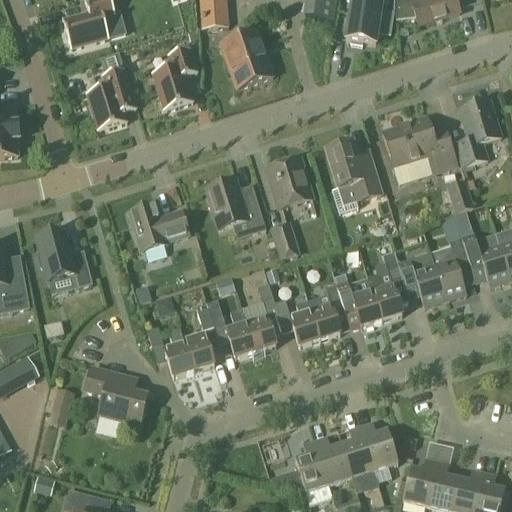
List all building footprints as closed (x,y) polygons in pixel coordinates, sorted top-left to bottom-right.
[(88,17),(62,24),(70,53),(109,43),(103,23),(115,20),(110,0),(103,0),(85,5),(88,17)] [(229,32),(226,0),(198,0),(201,34),(229,32)] [(306,0),(304,20),(337,23),(339,0),(306,0)] [(396,10),(397,24),(416,23),(418,30),(460,17),(455,0),(445,0),(413,10),(413,8),(396,10)] [(383,9),(353,4),(346,46),(350,47),(350,50),(363,52),(363,49),(376,51),(378,39),(390,41),(394,17),(382,15),(383,9)] [(237,94),(272,82),(256,37),(221,49),(237,94)] [(152,78),(164,116),(193,107),(185,81),(197,78),(189,53),(168,60),(172,72),(152,78)] [(104,61),(108,75),(124,70),(121,57),(104,61)] [(106,92),(86,98),(98,136),(127,127),(119,102),(131,98),(123,73),(102,80),(106,92)] [(482,149),(500,143),(489,105),(459,114),(469,145),(455,149),(463,173),(487,165),(482,149)] [(0,162),(18,161),(16,145),(20,144),(18,128),(15,128),(14,111),(0,112),(0,162)] [(432,139),(427,124),(383,138),(393,173),(428,162),(433,179),(456,171),(445,135),(432,139)] [(360,175),(352,148),(326,156),(343,211),(381,199),(372,171),(360,175)] [(279,215),(312,205),(299,164),(266,174),(279,215)] [(252,239),(266,235),(258,210),(245,214),(236,184),(205,193),(218,235),(248,226),(252,239)] [(466,186),(446,192),(455,219),(474,213),(466,186)] [(181,216),(159,223),(155,209),(128,218),(141,258),(168,249),(167,247),(188,240),(181,216)] [(69,214),(37,221),(40,237),(37,238),(41,254),(44,253),(48,270),(80,263),(83,280),(99,276),(92,244),(76,248),(69,214)] [(454,218),(440,223),(448,245),(461,241),(454,218)] [(282,264),(297,259),(288,229),(272,234),(282,264)] [(461,243),(461,244),(470,270),(475,289),(487,286),(489,293),(510,287),(499,250),(478,257),(473,240),(461,243)] [(458,274),(470,270),(461,244),(449,247),(450,252),(430,258),(434,271),(445,307),(466,300),(458,274)] [(511,246),(499,250),(510,287),(511,286),(511,246)] [(0,250),(0,318),(28,313),(23,283),(9,286),(3,250),(0,250)] [(391,285),(401,282),(396,264),(394,257),(383,261),(391,285)] [(401,282),(404,289),(405,292),(416,289),(424,314),(445,307),(434,271),(413,278),(407,260),(396,264),(401,282)] [(367,282),(372,295),(381,327),(402,320),(392,289),(384,291),(380,279),(367,282)] [(346,286),(336,289),(345,319),(355,316),(361,333),(381,327),(372,295),(351,302),(346,286)] [(275,312),(274,308),(268,289),(258,293),(265,315),(275,312)] [(307,306),(319,346),(340,340),(335,322),(345,319),(336,289),(325,292),(330,308),(321,311),(319,303),(307,306)] [(147,291),(136,295),(140,308),(151,304),(147,291)] [(285,305),(274,308),(275,312),(277,320),(288,316),(285,305)] [(206,309),(208,313),(213,331),(224,327),(217,306),(206,309)] [(319,346),(307,306),(296,310),(299,318),(289,321),(299,353),(319,346)] [(203,334),(213,331),(208,313),(197,317),(203,334)] [(255,358),(245,326),(242,314),(230,318),(234,330),(225,333),(235,364),(255,358)] [(255,358),(276,351),(266,320),(245,326),(255,358)] [(152,351),(162,348),(157,333),(147,336),(152,351)] [(193,377),(184,346),(180,333),(168,337),(172,349),(163,352),(173,384),(193,377)] [(4,358),(36,350),(33,337),(1,345),(4,358)] [(184,346),(193,377),(214,371),(204,339),(184,346)] [(103,401),(98,421),(140,432),(147,402),(119,395),(123,382),(90,373),(84,396),(103,401)] [(4,375),(0,377),(0,385),(9,402),(17,398),(4,375)] [(69,421),(74,399),(57,395),(52,416),(69,421)] [(375,477),(398,469),(388,436),(376,440),(372,428),(360,432),(375,477)] [(375,477),(360,432),(349,436),(352,447),(341,451),(352,484),(375,477)] [(0,434),(0,461),(19,450),(11,434),(2,439),(0,434)] [(352,484),(341,451),(330,454),(326,443),(315,446),(329,491),(352,484)] [(429,445),(425,463),(449,469),(454,451),(429,445)] [(329,491),(315,446),(303,450),(306,462),(295,465),(305,498),(329,491)] [(511,466),(502,463),(498,476),(511,481),(511,478),(511,466)] [(421,511),(426,511),(437,468),(425,465),(423,476),(411,474),(403,508),(421,511)] [(426,511),(451,511),(458,485),(447,482),(449,470),(437,468),(426,511)] [(476,511),(484,478),(472,476),(469,487),(458,485),(451,511),(476,511)] [(496,481),(484,478),(476,511),(501,511),(505,496),(493,493),(496,481)] [(110,511),(112,506),(69,495),(64,511),(110,511)]
